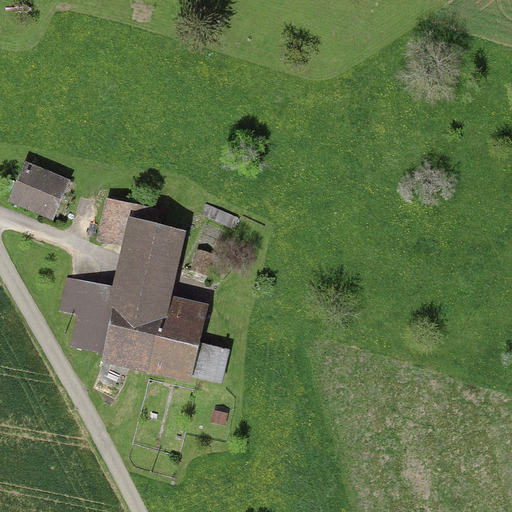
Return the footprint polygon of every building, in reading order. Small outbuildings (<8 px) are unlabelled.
[(26,160),(9,201),(54,220),(71,179),(26,160)] [(99,240),(123,245),(129,216),(157,222),(160,209),(108,198),(99,240)] [(104,353),(102,362),(191,382),(193,376),(201,342),(209,304),(172,295),(187,229),(157,222),(129,216),(123,245),(113,287),(68,276),(60,311),(79,315),(72,346),(104,353)] [(198,249),(191,270),(214,278),(221,257),(198,249)] [(231,349),(201,342),(193,376),(223,383),(231,349)]
